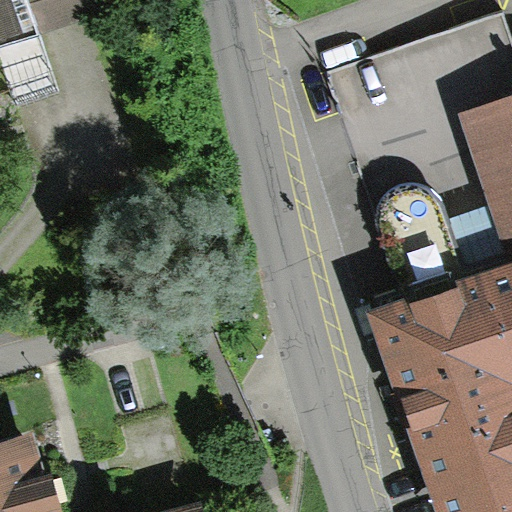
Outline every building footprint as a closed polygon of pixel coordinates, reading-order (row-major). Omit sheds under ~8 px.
[(0,0),(0,34),(38,21),(30,0),(0,0)] [(98,0),(30,0),(38,21),(41,29),(102,8),(98,0)] [(511,86),(466,103),(511,228),(511,86)] [(511,246),(368,298),(429,464),(446,511),(470,511),(511,497),(511,246)] [(55,511),(34,432),(0,440),(0,511),(201,511),(199,502),(161,511),(131,511),(130,509),(120,511),(55,511)]
